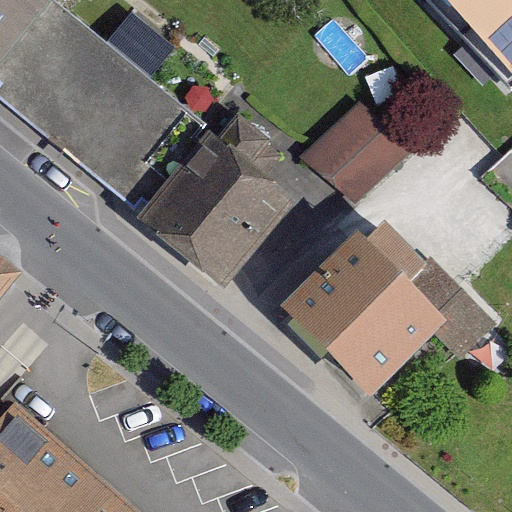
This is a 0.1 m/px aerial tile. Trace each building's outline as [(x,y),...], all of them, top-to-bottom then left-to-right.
[(0,0),(0,65),(52,0),(0,0)] [(208,122),(53,0),(52,0),(0,65),(0,81),(1,83),(0,84),(0,100),(134,206),(141,198),(150,205),(201,140),(196,137),(208,122)] [(511,0),(440,0),(511,74),(511,0)] [(356,201),(405,155),(355,103),(307,149),(356,201)] [(150,205),(137,222),(225,291),(297,200),(208,131),(201,140),(150,205)] [(358,233),(282,310),(371,401),(446,325),(358,233)] [(0,511),(136,511),(15,406),(0,423),(0,511)]
